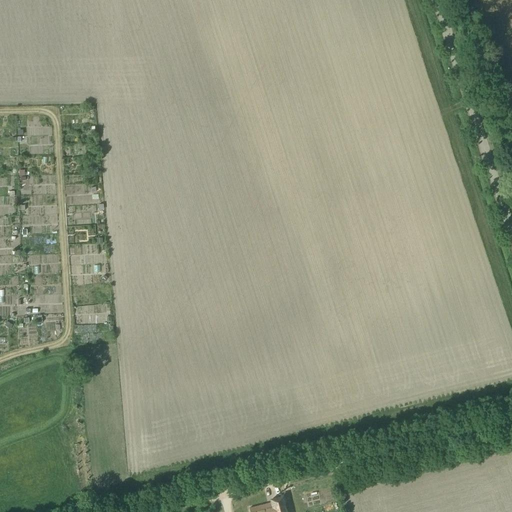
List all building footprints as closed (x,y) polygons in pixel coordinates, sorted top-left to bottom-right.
[(69,133),(69,132),(80,132),(79,123),(60,124),(60,133),(69,133)] [(91,202),(79,201),(79,210),(91,211),(91,202)] [(0,252),(8,251),(8,244),(13,244),(12,234),(3,235),(0,204),(0,252)] [(57,271),(58,262),(54,262),(55,248),(45,248),(44,262),(48,263),(48,271),(57,271)] [(38,270),(38,263),(28,263),(28,271),(38,270)] [(103,281),(81,283),(82,291),(88,290),(103,289),(103,281)] [(13,293),(5,292),(6,284),(0,283),(0,300),(12,302),(13,293)] [(50,303),(58,303),(58,292),(55,292),(55,283),(46,283),(46,293),(26,292),(26,302),(31,302),(31,309),(50,310),(50,303)] [(271,503),(248,508),(249,511),(285,511),(282,498),(270,501),(271,503)]
